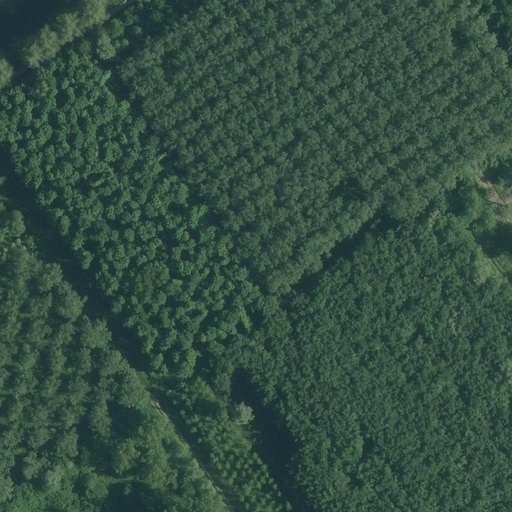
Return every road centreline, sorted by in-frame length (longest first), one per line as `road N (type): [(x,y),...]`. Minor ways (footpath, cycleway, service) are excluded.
road 1 (track): [(511,143),(152,396)]
road 2 (track): [(0,182),(231,511)]
